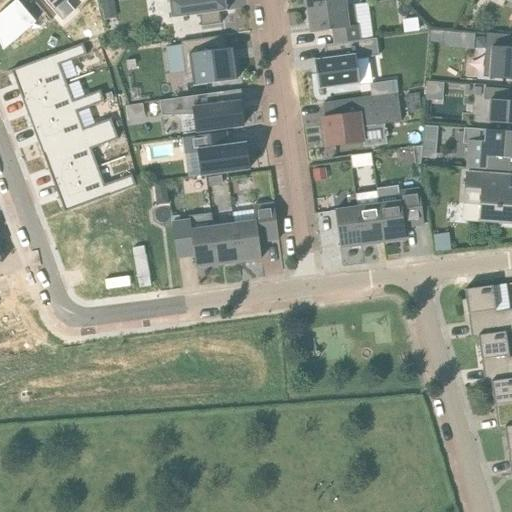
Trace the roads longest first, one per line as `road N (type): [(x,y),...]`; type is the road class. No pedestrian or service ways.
road 1 (residential): [(0,145),(51,285),(71,314),(83,319),(308,287)]
road 2 (residential): [(264,0),(308,287)]
road 3 (residential): [(417,273),(482,511)]
